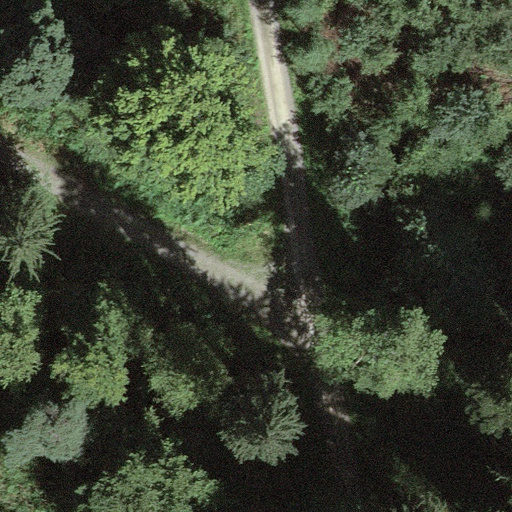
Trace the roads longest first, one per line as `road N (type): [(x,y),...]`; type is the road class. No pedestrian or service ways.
road 1 (track): [(253,0),(343,511)]
road 2 (track): [(0,159),(308,345)]
